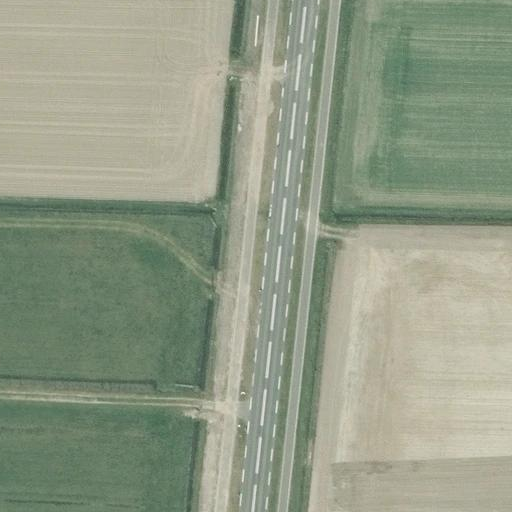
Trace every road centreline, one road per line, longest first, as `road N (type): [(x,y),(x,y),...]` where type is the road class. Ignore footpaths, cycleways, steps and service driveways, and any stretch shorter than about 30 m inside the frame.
road 1 (secondary): [(253,511),(306,0)]
road 2 (track): [(0,398),(263,414)]
